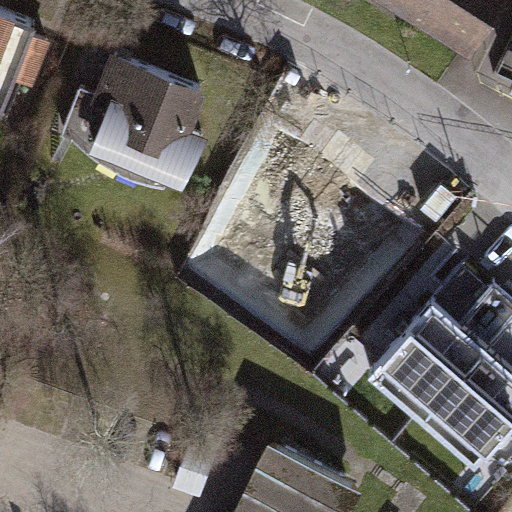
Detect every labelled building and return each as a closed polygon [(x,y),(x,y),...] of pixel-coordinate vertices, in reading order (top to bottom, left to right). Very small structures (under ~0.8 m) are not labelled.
[(2,0),(0,0),(0,86),(31,11),(2,0)] [(375,0),(470,59),(507,0),(375,0)] [(210,89),(111,48),(77,131),(176,172),(210,89)] [(398,214),(298,135),(240,208),(340,287),(398,214)] [(511,368),(511,295),(471,254),(426,299),(503,378),(511,368)] [(339,511),(356,478),(275,440),(239,511),(339,511)]
